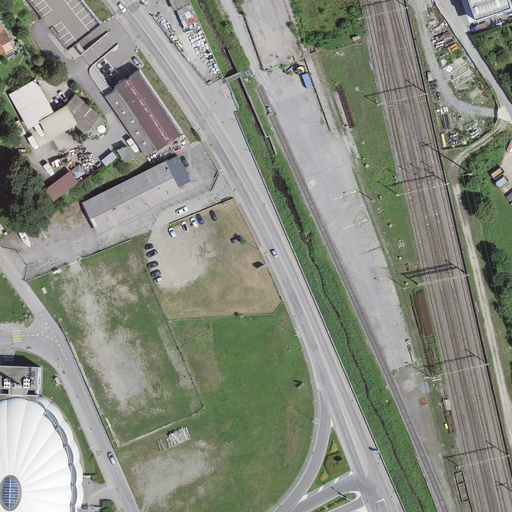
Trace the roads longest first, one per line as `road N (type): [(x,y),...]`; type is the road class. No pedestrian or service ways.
road 1 (primary): [(331,375),(224,148),(119,0)]
road 2 (track): [(511,113),(461,156),(454,172),(511,426)]
road 3 (residential): [(133,511),(66,359),(0,256)]
road 4 (unclassified): [(331,375),(317,458),(282,511)]
road 5 (unclassified): [(511,109),(440,0)]
